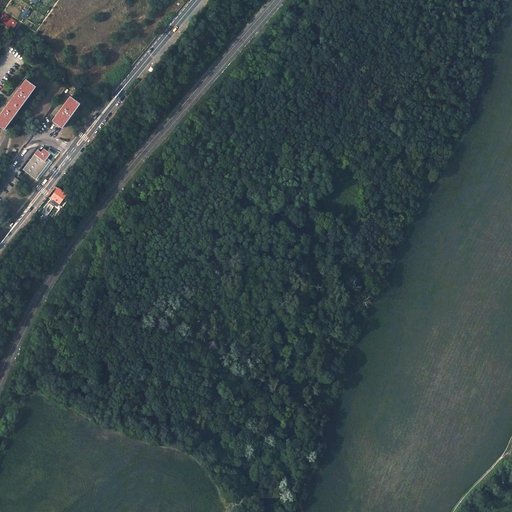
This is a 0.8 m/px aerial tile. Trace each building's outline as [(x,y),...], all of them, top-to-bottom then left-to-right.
[(24,18),(29,11),(25,8),(20,15),(24,18)] [(36,86),(26,79),(0,114),(0,126),(4,130),(14,117),(27,98),(36,86)] [(80,103),(70,96),(52,120),(62,128),(71,115),(80,103)] [(41,152),(38,150),(23,169),(36,179),(50,160),(47,158),(50,153),(44,148),(41,152)] [(65,195),(66,193),(58,187),(51,196),(59,202),(65,195)]
